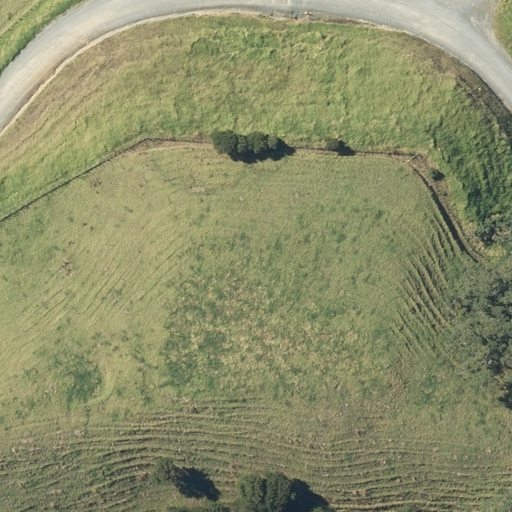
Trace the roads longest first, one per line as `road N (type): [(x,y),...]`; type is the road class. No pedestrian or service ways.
road 1 (unclassified): [(0,108),(55,49),(160,0)]
road 2 (unclassified): [(363,0),(407,9),(451,33),(511,93)]
